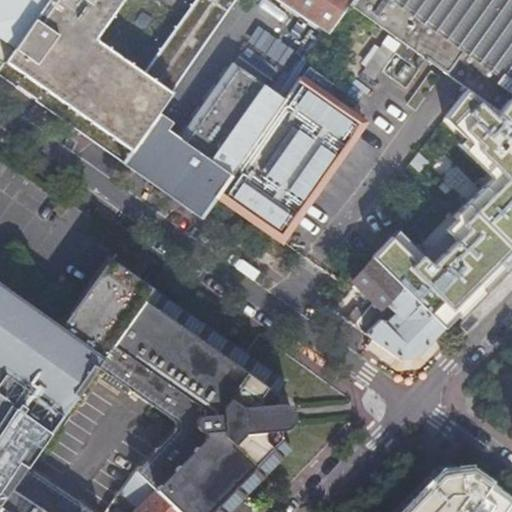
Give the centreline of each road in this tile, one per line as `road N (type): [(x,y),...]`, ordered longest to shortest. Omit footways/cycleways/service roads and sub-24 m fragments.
road 1 (residential): [(405,404),(0,121)]
road 2 (residential): [(405,404),(511,298)]
road 3 (residential): [(304,511),(405,404)]
road 4 (residential): [(511,475),(405,404)]
